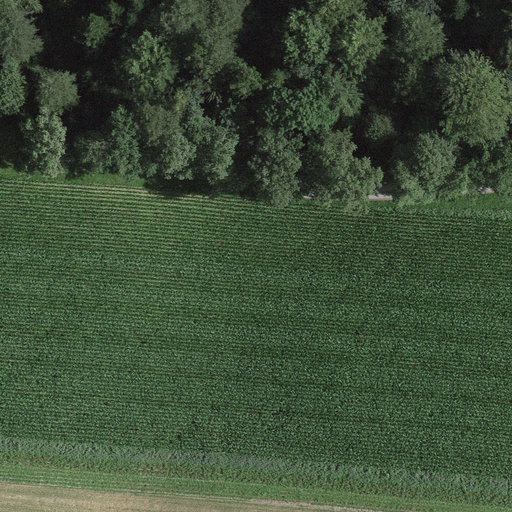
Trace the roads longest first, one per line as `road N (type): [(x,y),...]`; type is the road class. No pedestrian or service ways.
road 1 (track): [(272,172),(294,187),(325,192),(511,181)]
road 2 (track): [(272,172),(259,145),(263,99),(320,0)]
